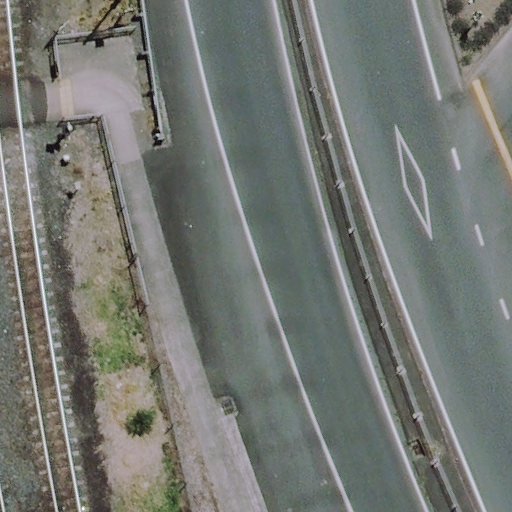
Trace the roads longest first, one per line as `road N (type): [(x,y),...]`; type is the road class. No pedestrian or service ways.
road 1 (secondary): [(411,511),(264,148),(230,0)]
road 2 (secondary): [(361,0),(440,256)]
road 3 (secondary): [(440,256),(511,426)]
road 4 (unclassified): [(511,140),(440,256)]
